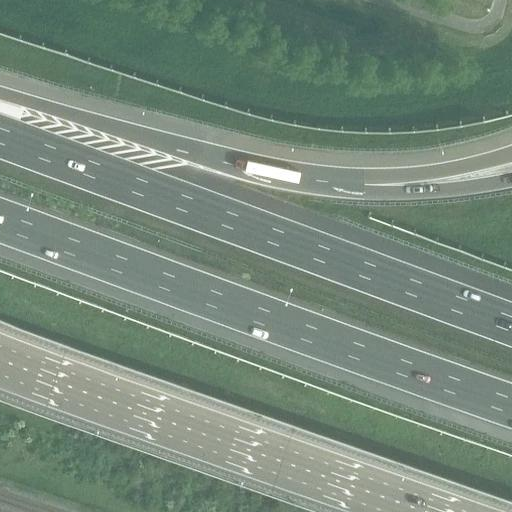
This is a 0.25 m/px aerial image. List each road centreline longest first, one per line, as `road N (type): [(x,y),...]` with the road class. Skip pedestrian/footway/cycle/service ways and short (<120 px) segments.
road 1 (motorway): [(511,326),(0,137)]
road 2 (motorway): [(0,221),(511,407)]
road 3 (motorway): [(0,359),(431,511)]
road 4 (motorway): [(363,177),(250,162),(0,96)]
road 5 (motorway): [(511,155),(422,175),(363,177)]
road 6 (motorway): [(511,179),(363,177)]
